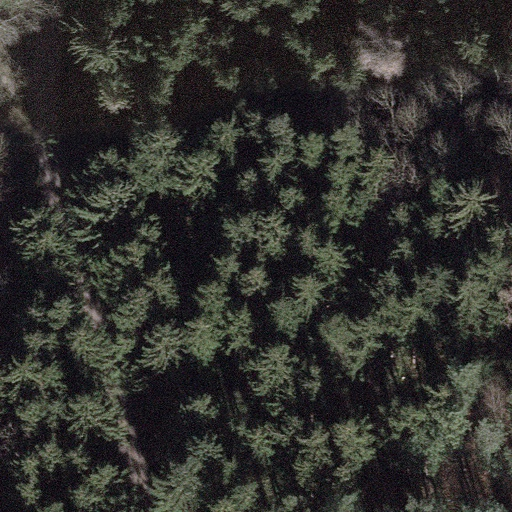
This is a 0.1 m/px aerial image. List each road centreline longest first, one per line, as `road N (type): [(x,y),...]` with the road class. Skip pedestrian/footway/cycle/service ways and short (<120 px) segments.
road 1 (track): [(229,511),(408,97),(434,0)]
road 2 (track): [(144,511),(80,296),(31,34)]
